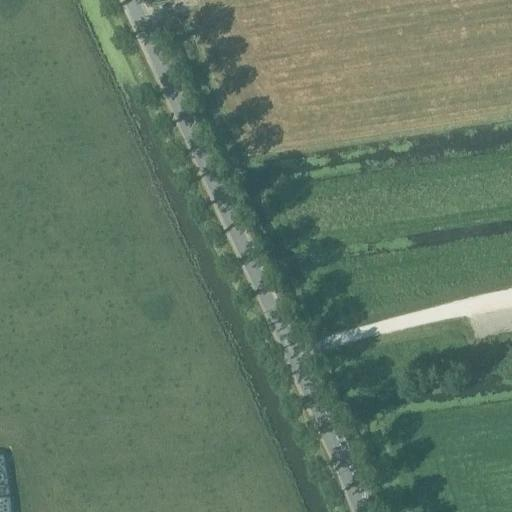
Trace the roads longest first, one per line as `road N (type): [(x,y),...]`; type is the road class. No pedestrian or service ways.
road 1 (tertiary): [(292,360),(130,0)]
road 2 (unclassified): [(292,360),(374,330),(511,300)]
road 3 (tertiary): [(361,511),(292,360)]
